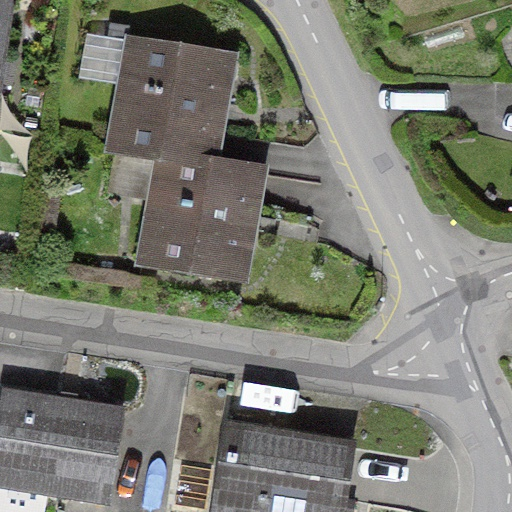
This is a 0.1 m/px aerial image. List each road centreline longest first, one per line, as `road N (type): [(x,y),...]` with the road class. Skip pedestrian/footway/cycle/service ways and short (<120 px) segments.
road 1 (residential): [(0,317),(375,373),(457,346)]
road 2 (residential): [(295,0),(442,306)]
road 3 (residential): [(457,346),(511,464)]
